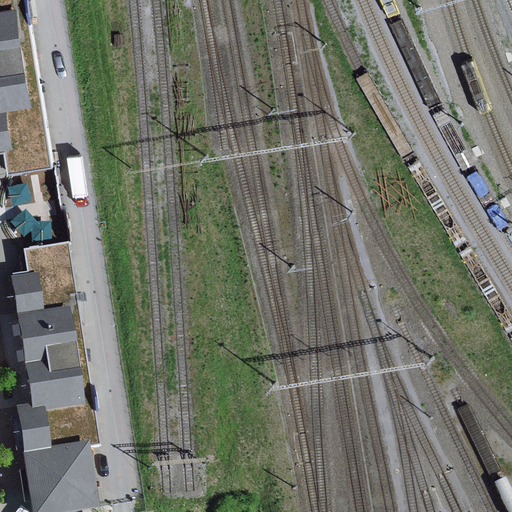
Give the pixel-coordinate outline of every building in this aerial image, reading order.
[(0,0),(0,10),(31,6),(30,0),(0,0)] [(0,10),(0,60),(39,55),(31,6),(0,10)] [(39,55),(0,60),(0,111),(47,105),(39,55)] [(47,105),(0,111),(0,151),(7,150),(11,174),(57,166),(47,105)] [(24,253),(28,276),(72,269),(68,246),(24,253)] [(28,276),(11,279),(17,319),(78,310),(72,269),(28,276)] [(17,319),(25,366),(86,356),(78,310),(17,319)] [(25,366),(33,412),(93,402),(86,356),(25,366)] [(18,414),(25,458),(90,447),(101,445),(93,402),(33,412),(18,414)] [(90,447),(25,458),(33,511),(92,511),(101,511),(90,447)]
